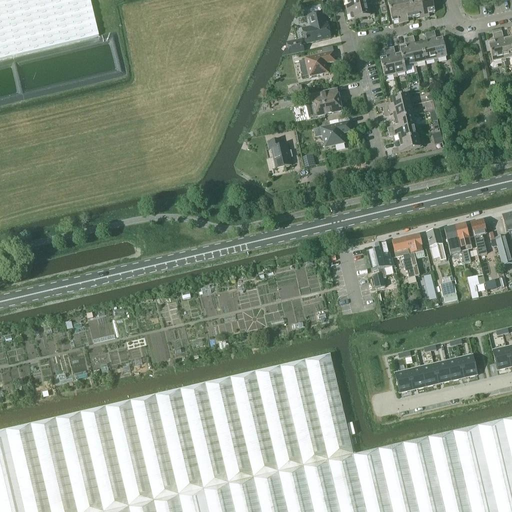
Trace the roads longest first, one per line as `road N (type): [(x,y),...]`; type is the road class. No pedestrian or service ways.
road 1 (secondary): [(0,302),(511,181)]
road 2 (residential): [(355,41),(383,163),(301,178)]
road 3 (unclassified): [(383,406),(511,381)]
